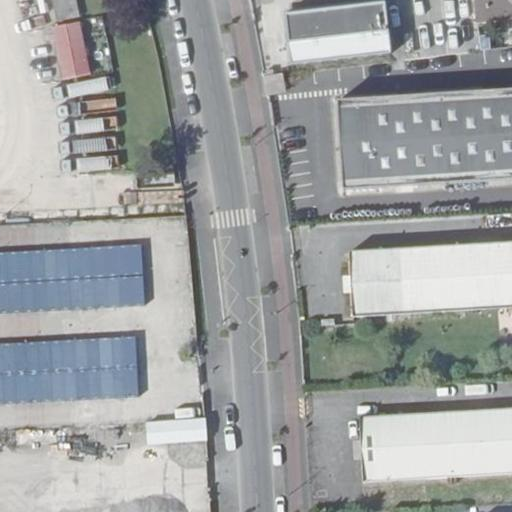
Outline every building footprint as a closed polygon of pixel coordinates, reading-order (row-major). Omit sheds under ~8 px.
[(68,0),(74,24),(94,19),(89,0),(68,0)] [(511,0),(477,0),(481,24),(511,20),(511,0)] [(385,6),(288,17),(291,44),(388,33),(385,6)] [(82,83),(109,76),(96,25),(70,32),(82,83)] [(283,76),(265,78),(269,97),(287,95),(283,76)] [(511,92),(338,102),(344,193),(511,182),(511,92)] [(511,244),(352,254),(355,319),(511,310),(511,244)] [(0,315),(120,311),(118,249),(0,254),(0,315)] [(0,406),(127,401),(124,340),(0,345),(0,406)] [(511,410),(361,418),(365,484),(511,475),(511,410)] [(207,442),(206,420),(146,424),(148,445),(207,442)]
